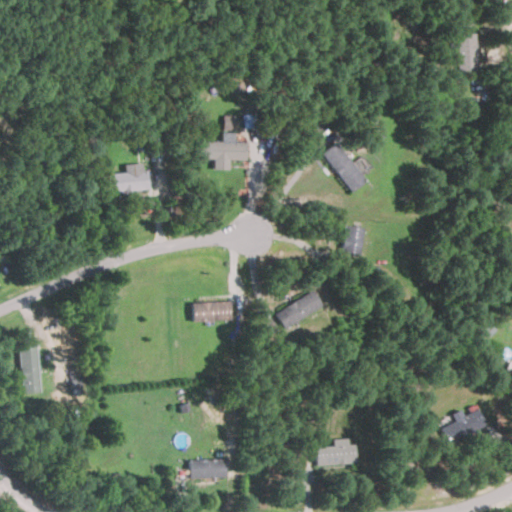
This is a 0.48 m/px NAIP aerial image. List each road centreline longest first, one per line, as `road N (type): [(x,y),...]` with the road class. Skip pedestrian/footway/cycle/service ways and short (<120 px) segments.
road 1 (residential): [(511,491),(435,511),(30,504),(0,476)]
road 2 (residential): [(250,233),(108,265),(0,309)]
